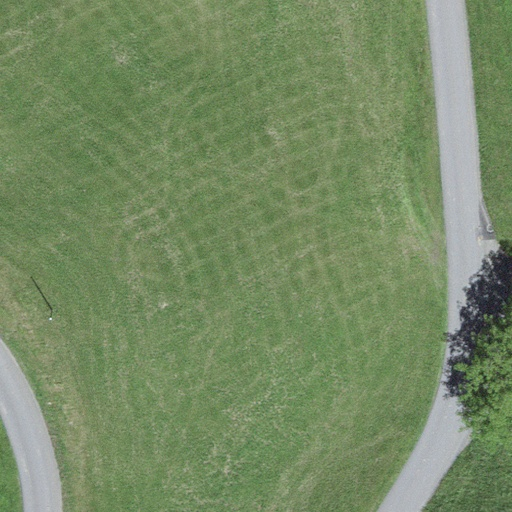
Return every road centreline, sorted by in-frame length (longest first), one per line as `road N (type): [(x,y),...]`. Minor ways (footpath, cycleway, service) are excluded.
road 1 (unclassified): [(399,511),(457,404),(470,244),(445,0)]
road 2 (unclassified): [(0,362),(47,455),(46,511)]
